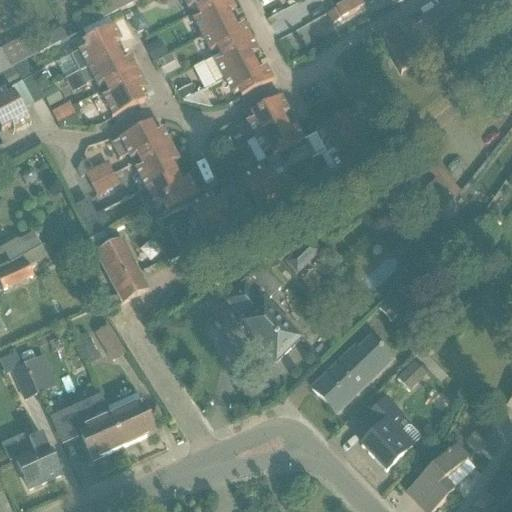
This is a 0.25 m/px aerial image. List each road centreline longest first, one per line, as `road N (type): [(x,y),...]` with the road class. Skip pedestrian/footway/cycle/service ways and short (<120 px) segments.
road 1 (residential): [(511,65),(398,171),(132,312),(129,335),(212,469)]
road 2 (residential): [(366,511),(307,457),(256,456),(212,469)]
road 3 (residential): [(429,0),(287,86)]
road 4 (residential): [(172,117),(145,117),(92,141),(44,135)]
